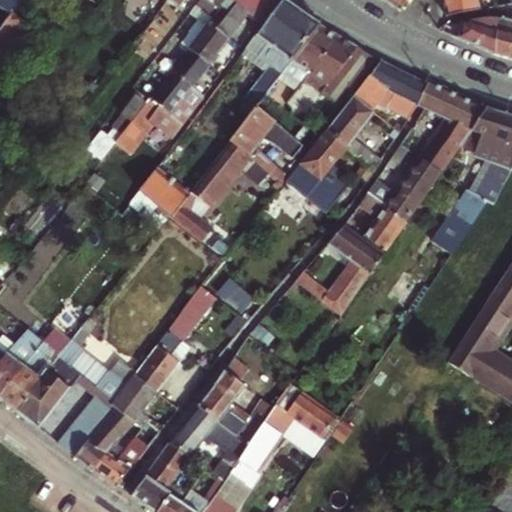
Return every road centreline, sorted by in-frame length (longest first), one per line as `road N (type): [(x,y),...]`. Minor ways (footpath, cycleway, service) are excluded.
road 1 (residential): [(511,90),(439,64),(325,0)]
road 2 (residential): [(123,511),(0,423)]
